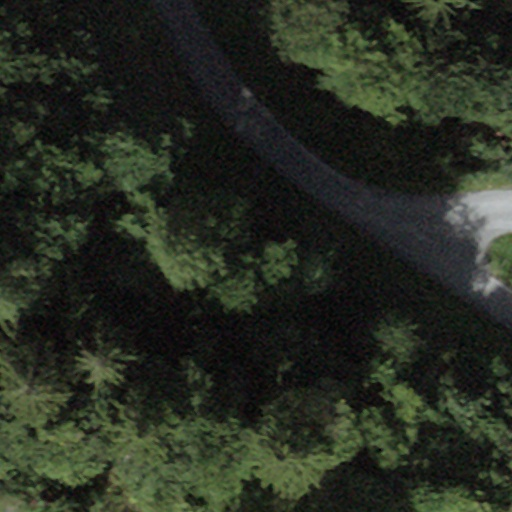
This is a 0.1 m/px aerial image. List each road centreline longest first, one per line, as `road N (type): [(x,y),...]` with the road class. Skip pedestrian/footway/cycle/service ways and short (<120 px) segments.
road 1 (unclassified): [(511,318),(317,183),(251,125),(159,0)]
road 2 (track): [(511,219),(468,206),(372,219)]
